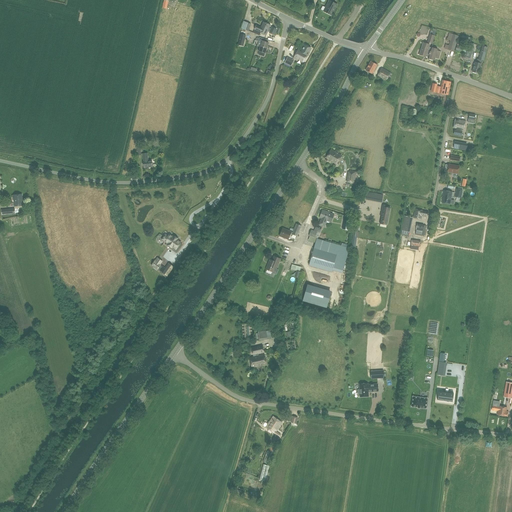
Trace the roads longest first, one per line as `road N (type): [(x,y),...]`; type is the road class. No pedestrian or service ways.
road 1 (unclassified): [(0,160),(110,182),(216,167),(268,96),(287,18)]
road 2 (tertiary): [(175,351),(366,49)]
road 3 (unclassified): [(511,436),(247,400),(175,351)]
road 4 (tertiary): [(64,511),(175,351)]
road 5 (unknown): [(298,164),(324,182),(302,232),(282,239),(255,230)]
road 6 (unclassified): [(457,76),(434,199)]
